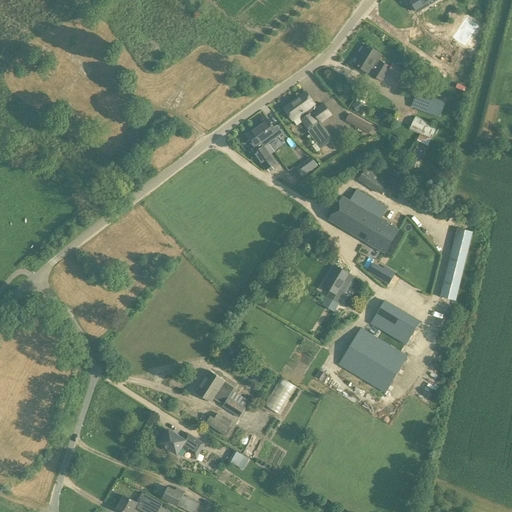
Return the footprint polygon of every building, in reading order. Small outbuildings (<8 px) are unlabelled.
[(410,0),(417,12),(437,0),(410,0)] [(365,45),(360,53),(361,53),(354,64),(361,68),(368,73),(372,67),(374,69),(371,75),(381,81),(387,72),(398,79),(404,70),(393,63),(390,67),(380,60),(379,61),(378,60),(381,55),(365,45)] [(385,49),(381,56),(398,66),(402,59),(385,49)] [(437,99),(417,91),(411,106),(430,114),(437,99)] [(284,108),(293,120),(297,125),(302,121),(309,130),(308,131),(321,149),(334,139),(321,122),(332,115),(323,103),(317,108),(306,93),(284,108)] [(358,102),(352,107),(356,113),(363,108),(358,102)] [(345,121),(369,134),(369,133),(372,135),(380,130),(373,127),(373,126),(349,113),(345,121)] [(420,134),(417,140),(428,146),(437,126),(429,123),(415,116),(409,129),(420,134)] [(268,120),(246,136),(255,148),(252,150),(266,170),(276,163),(265,148),(283,133),(277,125),(274,127),(268,120)] [(412,153),(422,159),(424,155),(414,149),(412,153)] [(389,157),(395,160),(398,154),(392,151),(389,157)] [(318,167),(311,158),(297,169),(303,177),(318,167)] [(382,195),(392,180),(368,164),(358,179),(382,195)] [(329,220),(385,253),(399,230),(381,219),(388,207),(357,189),(350,201),(343,196),(329,220)] [(456,301),(473,232),(457,228),(440,297),(456,301)] [(367,271),(389,283),(395,271),(385,265),(384,266),(373,260),(367,271)] [(349,274),(334,265),(328,275),(329,276),(323,286),(331,291),(327,296),(330,298),(334,300),(349,274)] [(371,323),(406,344),(420,321),(385,300),(371,323)] [(385,393),(408,356),(361,328),(338,365),(385,393)] [(233,390),(235,387),(210,371),(203,382),(227,398),(233,390)] [(252,377),(254,380),(258,381),(261,379),(262,375),(259,372),(256,371),(253,374),(252,377)] [(280,378),(264,406),(279,415),(296,387),(280,378)] [(195,393),(211,403),(214,398),(223,405),(222,406),(240,418),(250,402),(233,390),(227,398),(203,382),(195,393)] [(423,385),(419,395),(426,398),(431,389),(423,385)] [(206,423),(227,436),(235,423),(218,412),(214,418),(211,416),(206,423)] [(204,444),(187,434),(184,440),(169,430),(164,437),(163,436),(159,441),(161,442),(160,443),(177,454),(182,447),(196,456),(204,444)] [(228,461),(243,470),(250,458),(235,450),(228,461)] [(168,487),(163,499),(189,511),(195,511),(200,503),(183,495),(184,492),(177,488),(175,490),(168,487)] [(157,511),(163,503),(143,493),(138,503),(124,495),(116,509),(121,511),(132,511),(135,507),(144,511),(157,511)]
